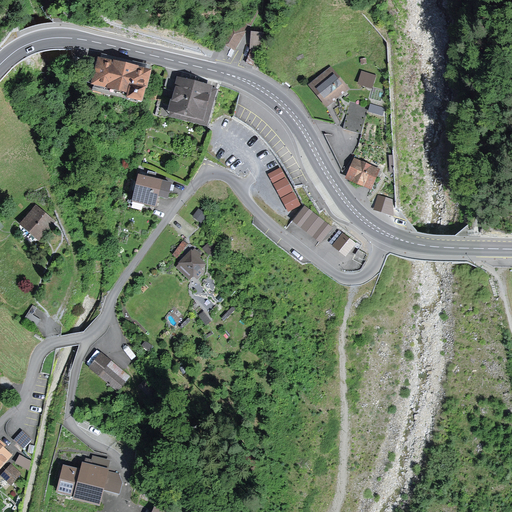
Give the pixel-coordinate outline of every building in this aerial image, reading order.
[(240,19),(251,25),(259,8),(248,3),(240,19)] [(235,48),(247,26),(234,18),(221,41),(235,48)] [(264,49),(265,30),(251,29),(249,48),(251,48),(245,62),(250,64),(253,65),(260,49),(264,49)] [(151,73),(96,60),(90,86),(125,95),(124,99),(141,104),(145,90),(147,91),(151,73)] [(349,90),(330,65),(308,82),(327,107),(349,90)] [(376,75),(361,70),(357,83),(372,88),(376,75)] [(212,86),(176,77),(168,108),(170,109),(168,115),(208,125),(217,89),(212,88),(212,86)] [(342,128),(361,134),(367,112),(368,107),(350,102),(342,128)] [(384,108),(370,104),(367,112),(382,116),(384,108)] [(345,180),(371,191),(380,171),(354,159),(345,180)] [(273,182),(286,174),(280,165),(268,172),(273,182)] [(171,183),(155,179),(156,175),(147,173),(146,177),(138,175),(131,202),(155,208),(158,196),(167,199),(171,183)] [(291,191),(294,189),(286,174),(273,182),(271,183),(280,198),(291,191)] [(299,204),(291,191),(280,198),(287,211),(299,204)] [(390,213),(394,200),(379,195),(374,207),(390,213)] [(55,220),(35,203),(19,222),(39,239),(55,220)] [(292,223),(306,233),(318,217),(305,207),(292,223)] [(306,233),(321,244),(332,229),(318,217),(306,233)] [(348,256),(358,242),(343,232),(333,246),(348,256)] [(176,258),(186,243),(182,240),(172,254),(176,258)] [(201,248),(208,254),(213,249),(207,243),(201,248)] [(189,279),(193,275),(197,279),(204,271),(201,268),(206,263),(198,255),(200,253),(194,248),(192,250),(191,248),(178,261),(179,262),(176,266),(189,279)] [(367,254),(358,250),(355,256),(364,260),(367,254)] [(42,319),(28,311),(23,319),(37,328),(42,319)] [(117,390),(130,374),(101,351),(88,366),(117,390)] [(139,386),(149,395),(155,388),(144,379),(139,386)] [(23,448),(32,438),(22,429),(13,439),(23,448)] [(6,444),(0,438),(0,468),(13,454),(4,446),(6,444)] [(15,462),(29,469),(31,460),(19,454),(15,462)] [(81,464),(79,470),(62,466),(55,494),(73,498),(72,500),(99,506),(102,493),(118,496),(121,483),(118,477),(107,474),(108,470),(106,469),(108,462),(91,458),(90,462),(84,461),(83,464),(81,464)] [(21,473),(10,464),(0,474),(0,475),(11,484),(21,473)]
